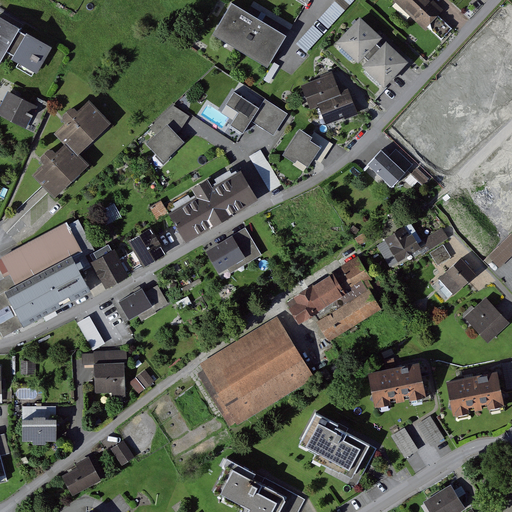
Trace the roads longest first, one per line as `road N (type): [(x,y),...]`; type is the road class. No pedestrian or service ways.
road 1 (residential): [(0,343),(125,286),(332,170),(497,0)]
road 2 (residential): [(7,511),(77,450),(284,297)]
road 3 (residential): [(371,511),(472,447),(504,444)]
